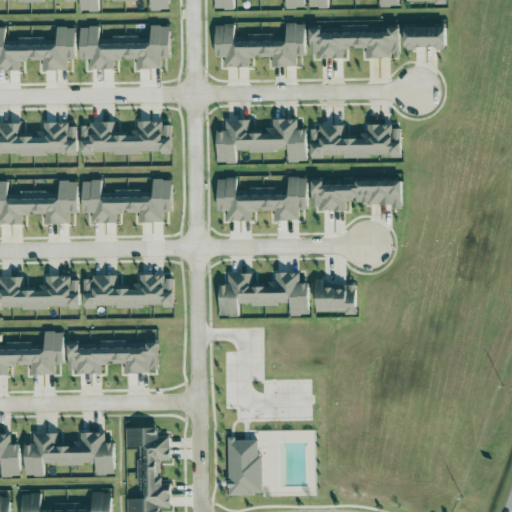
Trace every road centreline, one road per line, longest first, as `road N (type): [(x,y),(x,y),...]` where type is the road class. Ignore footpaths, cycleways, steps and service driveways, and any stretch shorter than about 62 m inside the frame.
road 1 (residential): [(193,0),(200,511)]
road 2 (residential): [(417,93),(0,96)]
road 3 (residential): [(0,251),(198,248)]
road 4 (residential): [(198,402),(0,405)]
road 5 (residential): [(371,246),(198,248)]
